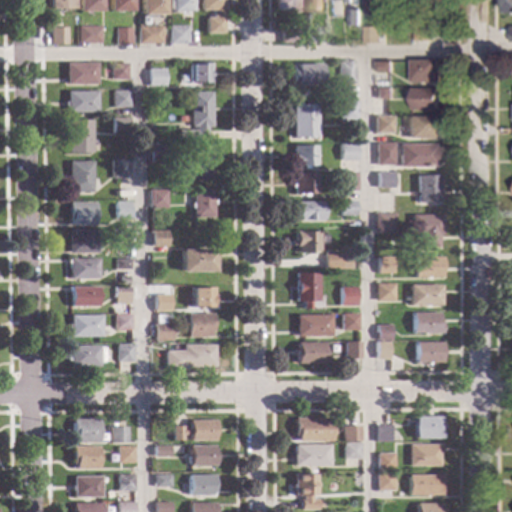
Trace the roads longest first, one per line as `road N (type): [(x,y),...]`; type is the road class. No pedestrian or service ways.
road 1 (residential): [(27,511),(20,0)]
road 2 (residential): [(511,387),(0,392)]
road 3 (residential): [(254,511),(251,0)]
road 4 (residential): [(478,511),(479,0)]
